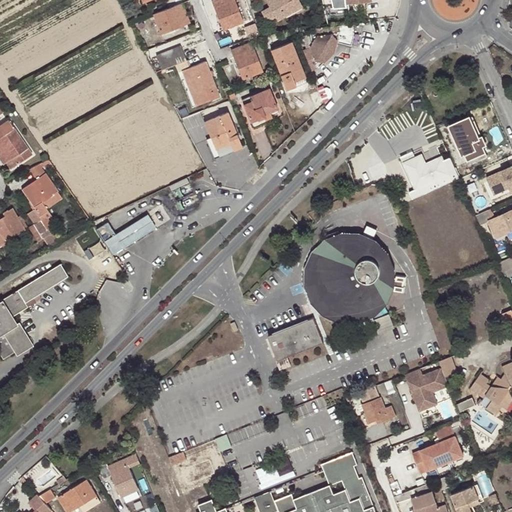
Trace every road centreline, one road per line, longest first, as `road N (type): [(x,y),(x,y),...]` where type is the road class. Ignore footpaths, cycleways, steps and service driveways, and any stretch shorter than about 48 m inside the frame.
road 1 (primary): [(0,476),(452,31)]
road 2 (primary): [(421,11),(403,48),(369,84),(0,453)]
road 3 (unclassified): [(394,511),(370,449),(418,429),(399,382)]
